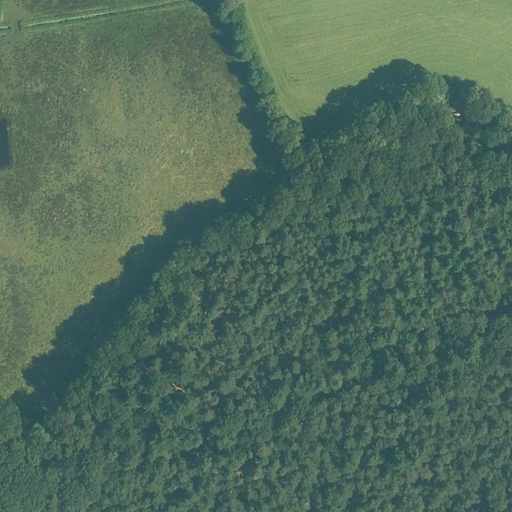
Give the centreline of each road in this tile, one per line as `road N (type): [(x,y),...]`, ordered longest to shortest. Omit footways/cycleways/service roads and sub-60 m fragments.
road 1 (track): [(220,444),(93,477),(64,469),(0,429)]
road 2 (track): [(220,444),(252,435),(246,413),(134,352)]
